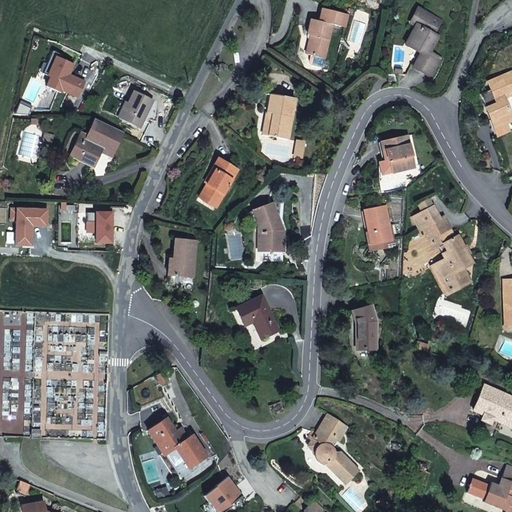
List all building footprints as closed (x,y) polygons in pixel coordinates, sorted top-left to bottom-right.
[(311,35),(306,55),(310,56),(324,59),(332,26),(346,28),(349,15),(322,9),(319,21),(310,19),(306,34),(311,35)] [(423,54),(416,68),(432,76),(441,59),(429,52),(435,41),(432,39),(434,35),(441,22),(418,10),(411,23),(416,26),(406,45),(420,52),(423,54)] [(63,56),(52,51),(47,64),(51,66),(47,76),(50,77),(46,86),(61,94),(62,91),(78,98),(85,82),(73,77),(71,80),(68,78),(69,75),(73,65),(61,59),(63,56)] [(413,66),(416,68),(423,54),(420,52),(413,66)] [(324,59),(310,56),(309,61),(309,64),(311,65),(322,68),(324,59)] [(51,66),(47,64),(42,74),(47,76),(51,66)] [(490,119),(488,120),(495,136),(508,130),(505,123),(511,120),(502,98),(511,93),(511,72),(488,83),(491,89),(479,94),(490,119)] [(395,74),(387,75),(388,84),(396,84),(395,74)] [(127,104),(120,119),(139,128),(152,101),(133,92),(127,104)] [(272,115),(268,137),(289,140),(296,100),(270,96),(266,114),(272,115)] [(124,102),(117,117),(120,119),(127,104),(124,102)] [(262,136),(268,137),(272,115),(266,114),(262,136)] [(122,134),(94,121),(86,138),(82,144),(76,141),(69,156),(78,161),(92,168),(99,152),(95,151),(99,144),(114,151),(122,134)] [(78,135),(76,141),(82,144),(86,138),(78,135)] [(45,136),(42,148),(50,150),(53,138),(45,136)] [(406,138),(381,144),(385,164),(390,163),(392,174),(414,169),(406,138)] [(95,151),(99,152),(111,157),(114,151),(99,144),(95,151)] [(206,185),(200,194),(210,200),(209,203),(216,207),(238,171),(218,159),(205,181),(209,183),(208,186),(206,185)] [(383,177),(392,174),(390,163),(385,164),(380,165),(383,177)] [(210,200),(200,194),(198,199),(215,209),(216,207),(209,203),(210,200)] [(433,208),(428,199),(418,205),(422,214),(433,208)] [(62,202),(62,211),(75,211),(75,205),(66,205),(66,203),(62,202)] [(252,211),(260,234),(263,234),(263,252),(284,251),(284,233),(282,226),(280,226),(272,205),(252,211)] [(47,210),(11,208),(11,219),(16,220),(15,244),(31,245),(32,225),(47,226),(47,210)] [(364,212),(370,241),(391,237),(384,208),(364,212)] [(445,260),(431,268),(446,295),(469,283),(462,269),(470,264),(456,239),(454,240),(442,219),(440,221),(433,208),(422,214),(412,219),(419,232),(422,230),(430,244),(435,241),(438,248),(445,260)] [(96,222),(96,243),(112,243),(112,213),(87,213),(87,222),(96,222)] [(169,260),(167,276),(193,279),(196,242),(175,240),(173,260),(169,260)] [(370,245),(372,251),(392,247),(391,241),(370,245)] [(433,251),(438,248),(435,241),(430,244),(433,251)] [(261,297),(235,309),(244,326),(252,322),(261,339),(278,331),(267,309),(261,297)] [(356,336),(376,332),(376,322),(371,306),(352,312),(355,326),(356,336)] [(377,350),(376,332),(356,336),(356,350),(377,350)] [(418,343),(415,350),(426,353),(428,346),(418,343)] [(164,374),(156,377),(159,384),(167,381),(164,374)] [(484,415),(481,420),(490,424),(492,419),(511,427),(511,397),(484,386),(473,410),(484,415)] [(280,403),(269,407),(271,414),(283,410),(280,403)] [(346,427),(327,416),(315,433),(311,433),(308,438),(311,441),(307,447),(314,453),(314,455),(314,457),(314,458),(315,460),(316,461),(317,462),(319,463),(320,464),(322,464),(323,464),(325,464),(344,484),(358,471),(340,453),(333,454),(333,453),(333,452),(332,450),(332,449),(330,447),(335,439),(338,440),(346,427)] [(174,449),(188,468),(205,457),(192,436),(188,440),(182,431),(176,435),(175,432),(166,420),(147,432),(163,456),(174,449)] [(471,479),(470,484),(466,493),(483,500),(482,503),(504,511),(503,511),(511,511),(511,507),(511,508),(511,506),(511,467),(506,466),(501,479),(503,480),(500,488),(497,490),(471,479)] [(215,487),(203,496),(216,511),(223,511),(231,506),(230,505),(242,495),(227,476),(214,486),(215,487)] [(383,497),(376,504),(383,510),(389,502),(383,497)] [(44,501),(23,504),(23,511),(48,511),(47,511),(45,511),(44,501)] [(323,511),(314,502),(304,511),(323,511)]
